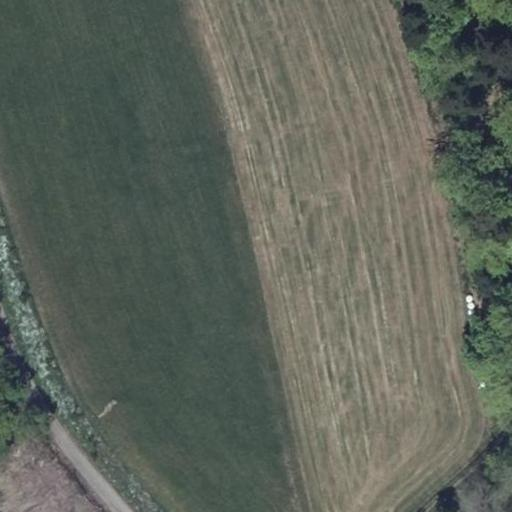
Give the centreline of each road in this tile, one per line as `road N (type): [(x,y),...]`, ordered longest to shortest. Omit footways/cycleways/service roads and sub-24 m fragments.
road 1 (unclassified): [(120,511),(39,405),(0,316)]
road 2 (track): [(422,511),(511,426)]
